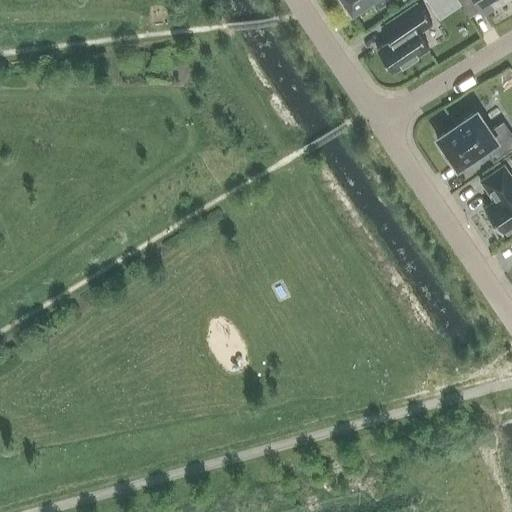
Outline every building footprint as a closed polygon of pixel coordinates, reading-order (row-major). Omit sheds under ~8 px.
[(337,0),(341,5),(345,3),(351,12),(368,0),(337,0)] [(503,0),(474,0),(483,13),(503,0)] [(431,23),(417,2),(380,27),(389,40),(376,48),(391,72),(428,47),(418,32),(431,23)] [(489,131),(475,110),(436,137),(444,150),(441,152),(450,166),(454,164),(456,167),(484,148),(492,160),(511,146),(511,135),(502,122),(489,131)] [(495,199),(483,207),(500,233),(504,231),(506,234),(511,229),(511,177),(503,164),(479,180),(489,194),(491,193),(495,199)]
